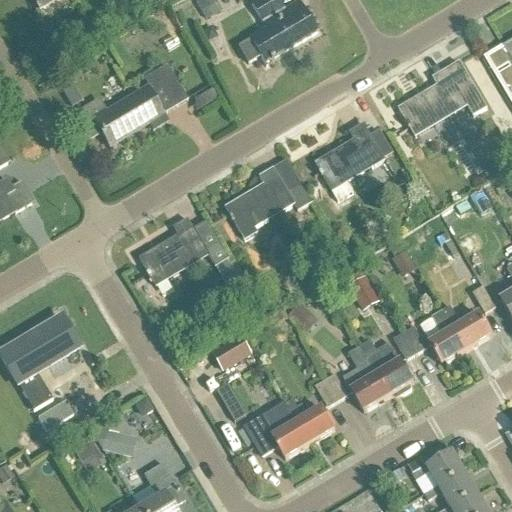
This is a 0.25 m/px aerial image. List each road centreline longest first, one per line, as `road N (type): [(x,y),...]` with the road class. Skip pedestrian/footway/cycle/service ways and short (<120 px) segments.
road 1 (unclassified): [(105,232),(388,63)]
road 2 (unclassified): [(240,511),(80,246)]
road 3 (unclassified): [(105,232),(0,49)]
road 4 (unclassified): [(294,511),(473,408)]
road 5 (unclassified): [(388,63),(497,0)]
